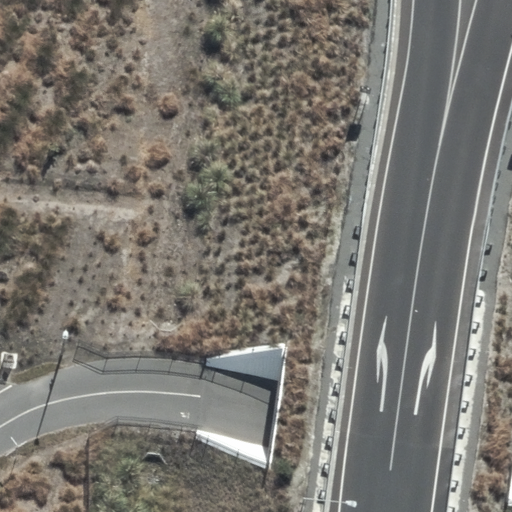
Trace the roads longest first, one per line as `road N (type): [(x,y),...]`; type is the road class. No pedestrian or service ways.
road 1 (motorway): [(390,511),(438,149)]
road 2 (motorway): [(438,149),(499,0)]
road 3 (motorway): [(438,149),(433,0)]
